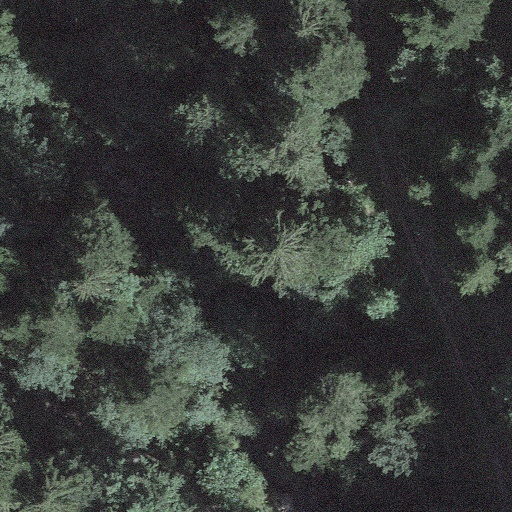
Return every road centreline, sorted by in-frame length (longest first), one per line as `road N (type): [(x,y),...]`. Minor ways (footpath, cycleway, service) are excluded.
road 1 (track): [(360,0),(388,147),(496,511)]
road 2 (track): [(199,511),(0,369)]
